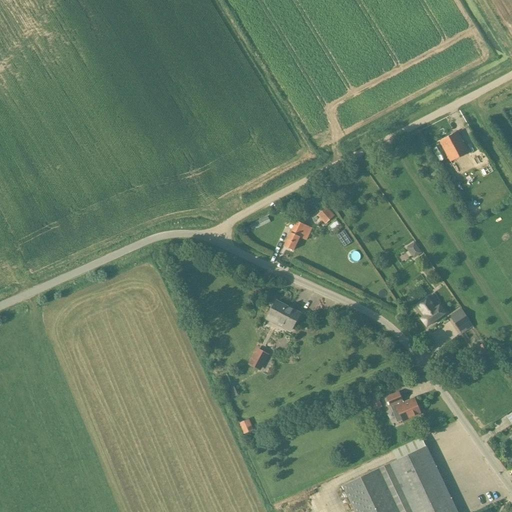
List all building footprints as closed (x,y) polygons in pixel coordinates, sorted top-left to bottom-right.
[(450,162),(468,153),(457,133),(440,142),(450,162)] [(307,207),(323,199),(319,190),(303,198),(307,207)] [(325,224),(335,216),(327,207),(317,215),(325,224)] [(268,216),(250,222),(252,229),(270,223),(268,216)] [(330,231),(339,224),(336,219),(327,226),(330,231)] [(306,241),(312,228),(296,221),(291,233),(290,232),(284,246),(293,251),(299,238),(306,241)] [(413,258),(421,252),(414,242),(406,247),(413,258)] [(285,250),(280,259),(289,263),(293,254),(285,250)] [(415,307),(416,308),(422,318),(421,319),(427,327),(445,314),(439,306),(437,307),(430,296),(415,307)] [(290,331),(299,313),(277,302),(269,317),(284,325),(283,327),(290,331)] [(463,311),(452,319),(458,328),(469,321),(463,311)] [(269,354),(258,348),(249,363),(260,370),(269,354)] [(229,398),(237,395),(233,386),(226,390),(229,398)] [(387,397),(398,423),(403,421),(403,422),(412,419),(411,418),(421,414),(414,398),(404,403),(399,392),(387,397)] [(369,400),(374,410),(382,406),(377,396),(369,400)] [(244,433),(253,430),(248,418),(239,422),(244,433)] [(354,511),(457,511),(426,446),(342,486),(354,511)]
